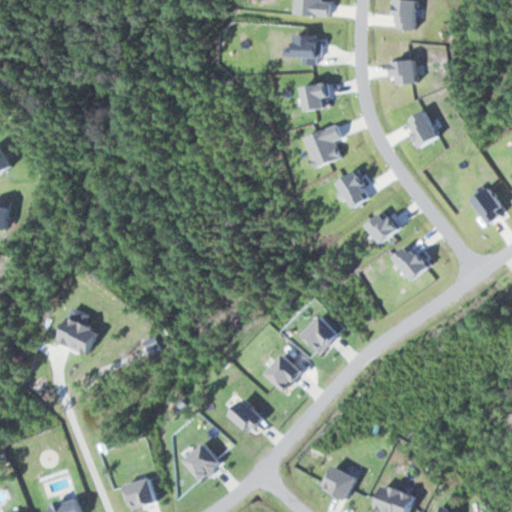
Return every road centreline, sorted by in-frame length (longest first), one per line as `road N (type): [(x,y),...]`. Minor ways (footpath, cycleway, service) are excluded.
road 1 (residential): [(193,511),(393,328),(511,240)]
road 2 (residential): [(358,0),(362,116),(378,160),(467,273)]
